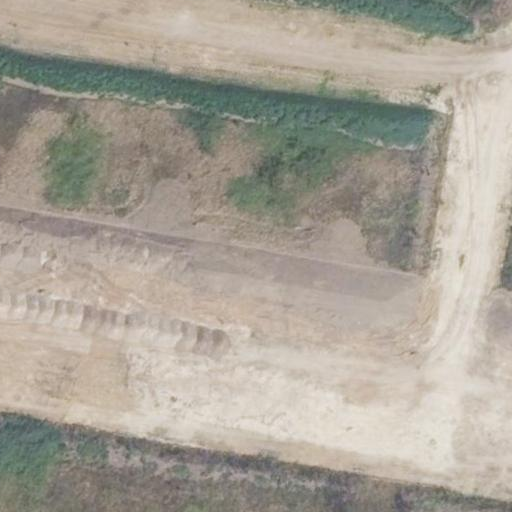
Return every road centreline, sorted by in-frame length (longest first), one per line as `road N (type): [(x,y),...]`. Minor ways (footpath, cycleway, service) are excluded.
road 1 (unknown): [(0,4),(497,95),(438,421)]
road 2 (unknown): [(0,341),(511,434)]
